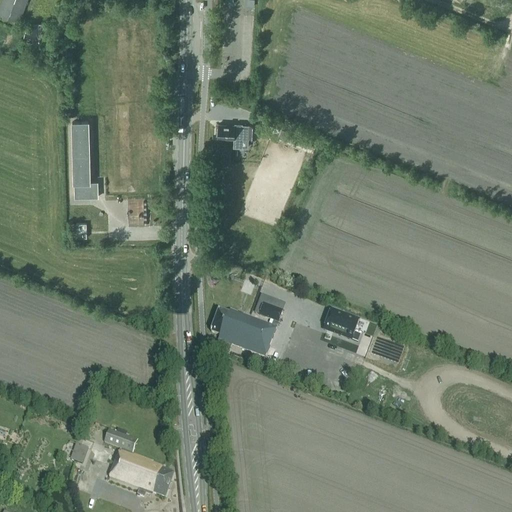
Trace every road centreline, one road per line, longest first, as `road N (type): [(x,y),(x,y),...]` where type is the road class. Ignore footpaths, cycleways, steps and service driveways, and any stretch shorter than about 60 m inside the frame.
road 1 (primary): [(184,351),(186,0)]
road 2 (primary): [(200,511),(199,432),(184,351)]
road 3 (primary): [(184,351),(196,511)]
